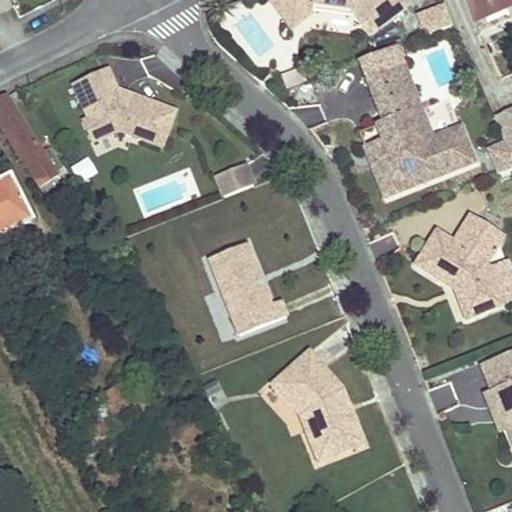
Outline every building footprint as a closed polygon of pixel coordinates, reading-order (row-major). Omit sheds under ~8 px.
[(267,0),(290,31),(313,14),(341,17),(341,12),(327,10),(297,5),(292,0),(267,0)] [(406,8),(400,0),(292,0),(297,5),(327,10),(341,12),(351,13),(369,37),(406,8)] [(511,0),(465,0),(475,22),(511,5),(511,0)] [(449,27),(442,8),(418,17),(426,36),(449,27)] [(394,195),(474,163),(460,128),(432,140),(403,67),(367,82),(384,124),(377,127),(383,142),(374,146),(394,195)] [(102,73),(67,90),(69,93),(81,118),(84,124),(78,127),(88,147),(114,135),(158,149),(170,113),(122,97),(120,101),(110,98),(112,93),(102,73)] [(122,97),(112,93),(110,98),(120,101),(122,97)] [(4,95),(0,96),(0,128),(38,186),(56,174),(4,95)] [(511,153),(511,110),(494,118),(505,144),(510,155),(511,153)] [(511,159),(510,155),(505,144),(489,151),(499,175),(511,169),(511,159)] [(394,195),(374,146),(365,150),(385,199),(394,195)] [(87,159),(70,168),(78,182),(94,173),(87,159)] [(133,188),(144,217),(200,195),(189,166),(133,188)] [(251,189),(243,168),(213,181),(221,201),(251,189)] [(38,186),(41,191),(60,179),(56,174),(38,186)] [(8,179),(0,182),(0,195),(13,189),(8,179)] [(0,235),(29,221),(13,189),(0,195),(0,235)] [(416,258),(455,284),(459,282),(462,288),(457,290),(465,311),(498,298),(484,262),(482,256),(498,232),(468,212),(451,238),(436,227),(416,258)] [(269,308),(263,292),(259,290),(256,281),(257,276),(245,248),(207,263),(239,339),(286,320),(279,304),(269,308)] [(511,293),(511,278),(503,255),(484,262),(498,298),(511,293)] [(511,353),(483,364),(492,387),(497,385),(503,401),(510,399),(511,405),(506,407),(511,424),(511,426),(508,428),(511,437),(511,353)] [(343,419),(334,396),(327,389),(325,386),(317,376),(323,370),(309,354),(272,387),(299,418),(317,464),(364,446),(352,416),(343,419)] [(342,391),(323,370),(317,376),(325,386),(327,389),(334,396),(343,419),(352,416),(342,391)] [(119,389),(102,397),(117,428),(138,418),(139,420),(165,408),(149,373),(133,381),(136,389),(123,396),(119,389)] [(438,413),(459,406),(450,383),(429,391),(438,413)] [(497,385),(492,387),(485,390),(500,431),(508,428),(511,426),(511,424),(506,407),(511,405),(510,399),(503,401),(497,385)] [(102,397),(72,411),(94,457),(106,450),(112,461),(129,453),(117,428),(102,397)]
